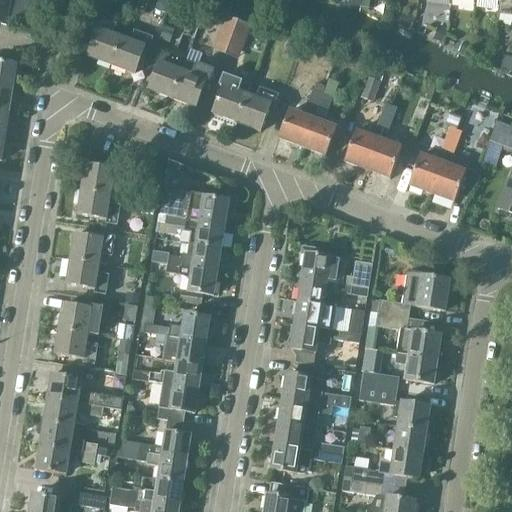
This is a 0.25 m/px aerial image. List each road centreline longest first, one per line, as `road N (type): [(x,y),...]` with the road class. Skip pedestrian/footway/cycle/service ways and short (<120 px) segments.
road 1 (residential): [(0,437),(46,104)]
road 2 (residential): [(217,511),(275,188)]
road 3 (residential): [(445,511),(489,266)]
road 4 (residential): [(275,188),(46,104)]
road 5 (residential): [(489,266),(275,188)]
